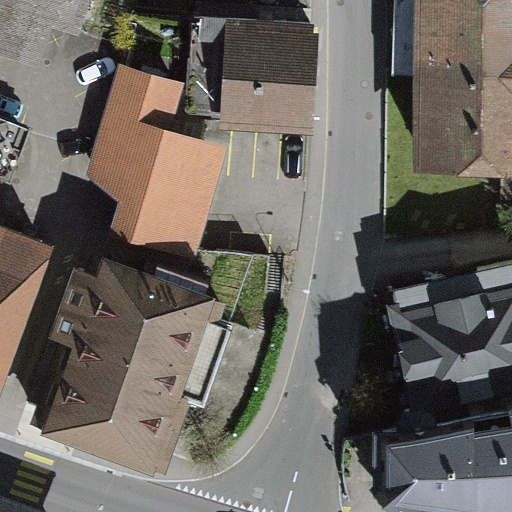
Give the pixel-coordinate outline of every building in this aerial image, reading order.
[(46,20),(75,30),(84,0),(0,0),(0,37),(36,50),(46,20)] [(511,0),(396,0),(397,2),(427,3),(423,159),(511,161),(511,0)] [(240,37),(241,19),(204,17),(204,14),(193,13),(187,109),(187,110),(306,116),(310,40),(240,37)] [(129,230),(187,247),(217,145),(203,141),(165,130),(177,87),(122,72),(94,168),(137,201),(129,230)] [(0,168),(5,170),(21,128),(0,120),(0,168)] [(0,349),(40,240),(0,225),(0,349)] [(57,329),(53,328),(28,399),(57,410),(58,410),(151,443),(170,389),(202,401),(230,321),(94,271),(99,258),(83,253),(57,329)] [(511,263),(479,271),(479,273),(397,290),(422,403),(511,383),(511,263)] [(511,511),(511,405),(471,411),(476,511),(511,511)] [(461,429),(401,441),(400,434),(387,436),(386,429),(380,432),(381,484),(399,503),(473,511),(476,511),(471,411),(458,414),(461,429)]
